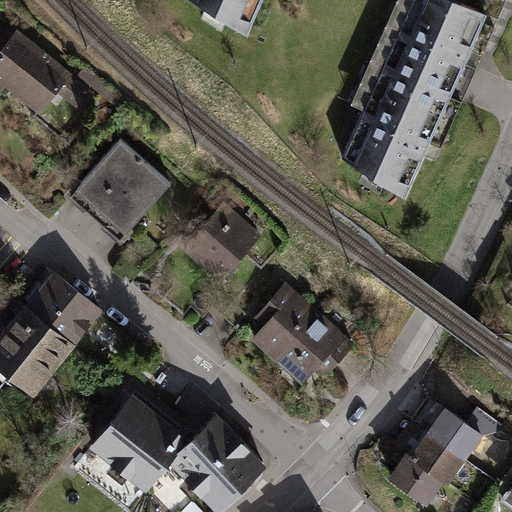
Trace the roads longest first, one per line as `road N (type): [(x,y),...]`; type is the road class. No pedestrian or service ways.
road 1 (residential): [(0,200),(312,469)]
road 2 (residential): [(312,469),(414,341),(511,154)]
